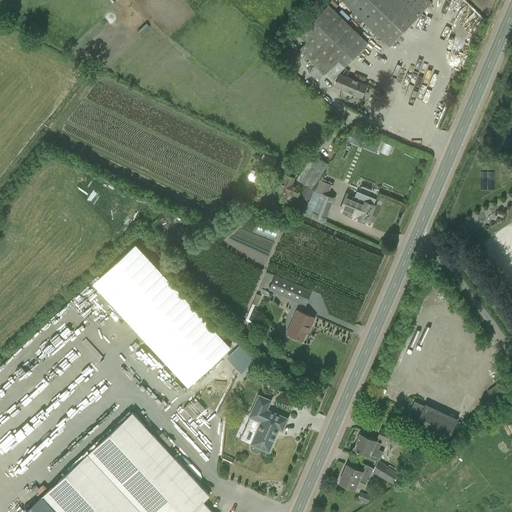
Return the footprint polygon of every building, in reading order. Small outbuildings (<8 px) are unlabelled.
[(341,0),(382,38),(389,45),(431,2),(428,0),(341,0)] [(329,5),(299,35),(307,43),(300,50),(315,65),(308,72),(317,81),(325,73),(332,80),(344,66),(367,43),(360,36),(329,5)] [(360,59),(368,66),(371,62),(363,55),(360,59)] [(290,56),(286,59),(294,68),(298,64),(290,56)] [(366,85),(339,74),(334,86),(361,97),(366,85)] [(353,126),(350,134),(378,146),(382,138),(353,126)] [(395,156),(398,146),(386,143),(383,153),(395,156)] [(342,150),(340,155),(346,159),(349,154),(342,150)] [(313,162),(308,159),(295,180),(312,190),(328,164),(316,157),(313,162)] [(255,172),(251,180),(258,183),(262,175),(255,172)] [(284,202),(287,194),(295,197),(300,187),(292,183),(294,178),(280,173),(277,182),(274,189),(279,191),(275,199),(284,202)] [(315,190),(309,203),(316,205),(314,211),(327,216),(334,198),(327,196),(331,184),(319,180),(315,190)] [(306,187),(302,194),(309,198),(312,191),(306,187)] [(346,195),(340,210),(357,217),(356,219),(358,220),(364,223),(366,220),(369,222),(371,216),(368,214),(372,205),(371,205),(373,200),(357,193),(354,198),(346,195)] [(266,212),(279,217),(283,205),(271,200),(266,212)] [(264,221),(259,233),(278,242),(283,229),(264,221)] [(185,226),(179,230),(185,239),(190,235),(185,226)] [(101,280),(105,286),(116,280),(113,273),(101,280)] [(269,290),(305,305),(311,291),(275,275),(269,290)] [(82,301),(90,310),(103,300),(95,291),(82,301)] [(256,294),(248,311),(251,312),(254,305),(256,306),(261,296),(256,294)] [(314,318),(305,314),(297,310),(287,334),(293,337),(302,341),(309,325),(311,326),(314,318)] [(269,333),(264,338),(270,344),(275,338),(269,333)] [(33,356),(51,344),(45,335),(27,347),(33,356)] [(241,344),(232,353),(244,366),(254,357),(241,344)] [(57,374),(65,371),(59,359),(52,362),(57,374)] [(95,371),(108,381),(113,374),(99,364),(95,371)] [(232,369),(223,377),(229,384),(238,377),(232,369)] [(503,380),(487,392),(494,402),(510,390),(503,380)] [(258,396),(249,417),(261,422),(251,445),(259,448),(268,452),(276,434),(275,433),(277,429),(282,431),(287,419),(278,415),(266,410),(270,401),(258,396)] [(446,445),(453,428),(457,419),(425,404),(424,406),(414,401),(405,421),(415,426),(413,429),(446,445)] [(43,495),(58,511),(210,511),(202,502),(209,495),(202,488),(132,412),(43,495)] [(192,430),(205,452),(215,446),(211,439),(218,435),(215,431),(225,425),(218,414),(192,430)] [(377,437),(395,445),(399,437),(381,429),(377,437)] [(379,460),(383,452),(378,450),(381,444),(376,441),(359,434),(353,449),(356,450),(356,451),(358,452),(358,451),(367,455),(371,457),(371,456),(379,460)] [(421,448),(418,453),(425,457),(427,451),(421,448)] [(27,462),(35,470),(40,465),(29,452),(23,457),(27,462)] [(373,472),(393,484),(399,474),(379,462),(373,472)] [(365,484),(372,467),(365,464),(361,471),(346,465),(339,482),(348,486),(355,489),(359,481),(365,484)] [(370,496),(360,492),(357,499),(358,499),(357,501),(365,505),(366,503),(367,503),(370,496)]
